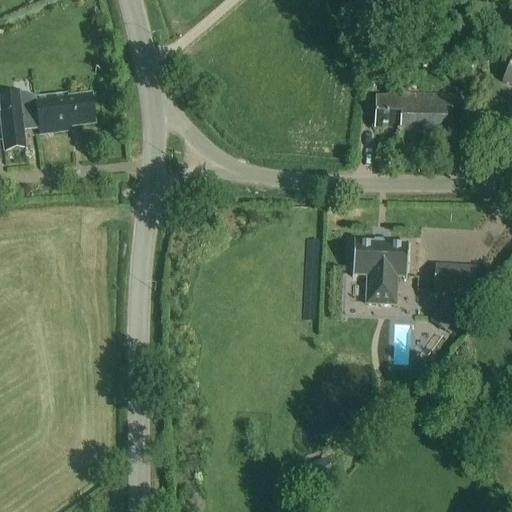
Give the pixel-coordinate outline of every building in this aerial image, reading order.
[(511,61),(502,84),(511,88),(511,61)] [(433,72),(433,69),(422,69),(421,93),(450,95),(451,73),(433,72)] [(21,97),(18,98),(18,95),(0,97),(0,106),(6,156),(26,153),(23,131),(39,129),(40,138),(73,133),(72,129),(96,126),(93,100),(70,103),(69,98),(36,103),(32,100),(29,98),(21,97)] [(451,151),(453,97),(386,95),(386,99),(375,99),(374,131),(399,132),(398,149),(451,151)] [(354,244),(352,279),(353,279),(353,278),(368,279),(366,307),(395,308),(396,280),(405,281),(406,282),(408,246),(407,246),(407,247),(355,245),(355,244),(354,244)] [(474,269),(434,268),(433,295),(473,297),(474,269)] [(450,336),(466,311),(447,298),(430,323),(450,336)] [(306,485),(333,477),(327,455),(300,463),(306,485)]
